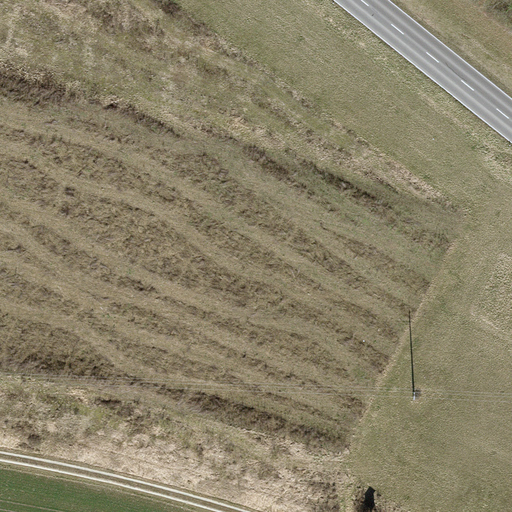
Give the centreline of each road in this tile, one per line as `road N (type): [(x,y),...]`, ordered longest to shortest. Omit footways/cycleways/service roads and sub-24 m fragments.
road 1 (track): [(0,459),(230,511)]
road 2 (primary): [(364,0),(511,117)]
